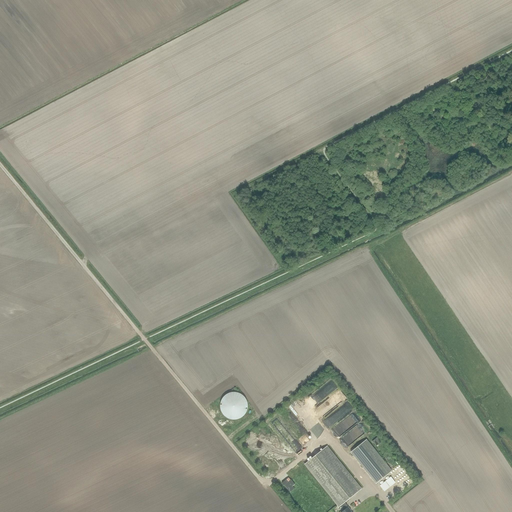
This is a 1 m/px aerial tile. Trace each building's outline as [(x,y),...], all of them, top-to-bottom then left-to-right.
[(220,404),(220,405),(220,406),(220,407),(220,408),(220,409),(221,410),(221,411),(222,412),(222,413),(223,414),(223,415),(224,415),(225,416),(225,417),(226,417),(227,418),(228,418),(229,419),(230,419),(231,419),(232,420),(233,420),(234,420),(235,420),(236,419),(237,419),(238,419),(239,419),(240,418),(241,418),(242,417),(243,416),(244,416),(244,415),(245,414),(246,413),(246,412),(247,409),(248,407),(248,406),(248,404),(247,402),(246,400),(245,398),(244,396),(243,396),(242,395),(241,394),(240,394),(239,393),(238,393),(237,393),(236,392),(235,392),(234,392),(233,392),(232,392),(231,392),(230,393),(229,393),(228,393),(227,394),(226,394),(226,395),(225,396),(224,396),(223,397),(223,398),(222,399),(222,400),(221,401),(221,402),(220,403),(220,404)] [(328,411),(346,400),(342,394),(324,405),(328,411)] [(367,440),(351,452),(376,484),(392,471),(367,440)] [(339,507),(340,506),(345,502),(361,489),(327,446),(305,464),(333,500),(339,507)] [(393,475),(387,480),(392,486),(398,481),(393,475)] [(295,485),(291,480),(289,482),(287,479),(282,483),(290,492),(294,489),(293,486),(295,485)] [(381,485),(386,491),(391,486),(386,480),(381,485)] [(345,502),(340,506),(344,511),(342,511),(351,511),(350,511),(351,511),(347,506),(345,502)]
